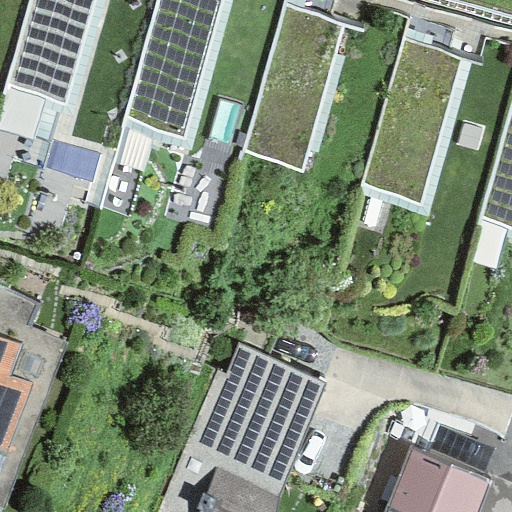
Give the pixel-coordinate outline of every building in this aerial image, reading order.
[(65,103),(93,0),(28,0),(5,86),(65,103)] [(180,137),(217,0),(154,0),(121,121),(180,137)] [(301,168),(340,25),(282,5),(241,151),(301,168)] [(420,203),(459,61),(400,40),(360,186),(420,203)] [(511,229),(511,95),(478,220),(511,229)] [(90,183),(98,156),(51,143),(44,169),(90,183)] [(37,304),(0,290),(0,508),(4,510),(64,342),(28,329),(37,304)] [(323,383),(236,344),(224,376),(214,371),(154,511),(273,511),(277,492),(323,383)] [(385,511),(387,511),(476,511),(490,479),(411,447),(385,511)]
